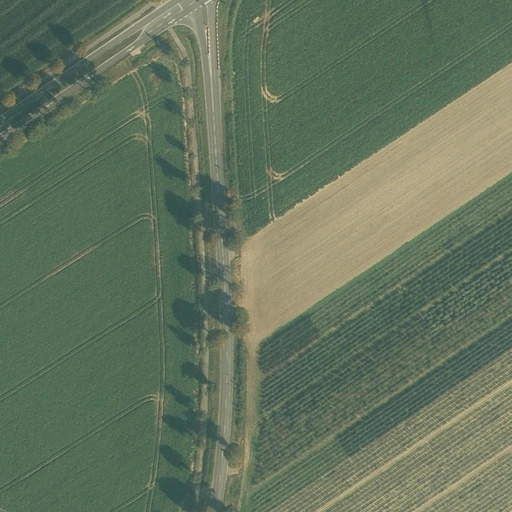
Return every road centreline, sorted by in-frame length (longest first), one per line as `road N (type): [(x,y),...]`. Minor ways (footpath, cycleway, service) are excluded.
road 1 (secondary): [(214,511),(226,337),(203,0)]
road 2 (secondary): [(0,129),(189,0)]
